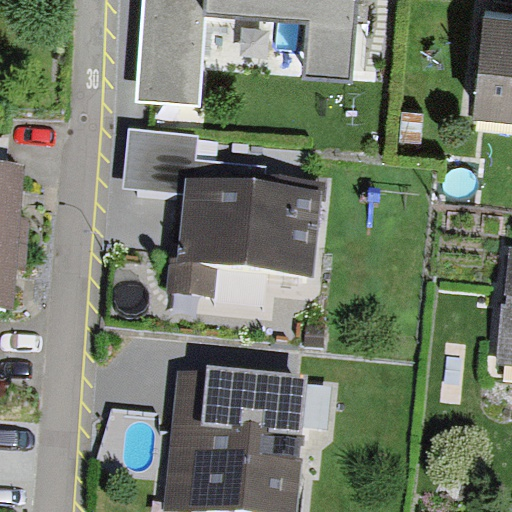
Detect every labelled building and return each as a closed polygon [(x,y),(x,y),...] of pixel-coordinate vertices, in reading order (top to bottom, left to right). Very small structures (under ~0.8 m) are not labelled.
[(354,66),(358,0),(149,0),(144,85),(200,89),(205,0),(251,0),(315,4),(311,63),(354,66)] [(511,100),(511,0),(481,0),(474,97),(511,100)] [(184,182),(266,189),(268,166),(195,160),(197,136),(130,131),(126,188),(183,192),(184,182)] [(0,161),(0,232),(13,233),(15,162),(0,161)] [(178,259),(172,259),(169,289),(214,293),(217,263),(310,273),(318,194),(266,189),(184,182),(183,192),(178,259)] [(13,233),(0,232),(0,304),(11,305),(13,233)] [(511,249),(503,248),(494,367),(511,368),(511,249)] [(295,511),(308,379),(182,368),(169,507),(222,511),(295,511)]
